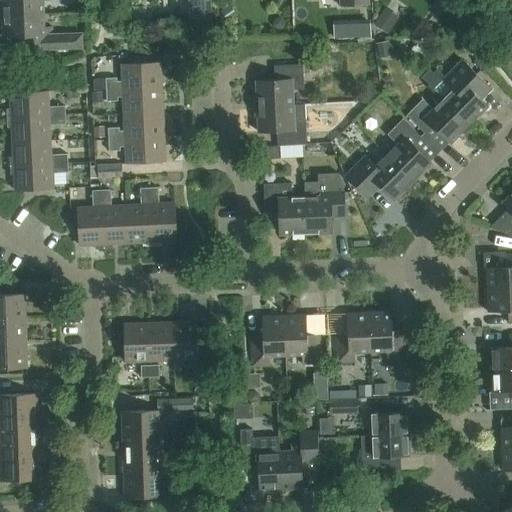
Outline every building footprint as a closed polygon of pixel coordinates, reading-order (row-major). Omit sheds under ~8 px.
[(1,0),(2,15),(44,13),(43,0),(1,0)] [(44,13),(2,15),(3,36),(24,35),(24,50),(83,48),(82,33),(74,33),(74,36),(60,37),(60,34),(53,34),(53,26),(45,27),(44,13)] [(379,58),(396,54),(395,50),(386,40),(376,42),(379,58)] [(447,75),(457,86),(444,99),(469,124),(487,106),(477,95),(487,84),(462,60),(447,75)] [(106,90),(162,87),(161,62),(121,63),(122,81),(117,81),(117,77),(106,78),(106,90)] [(258,106),(293,105),(292,90),(304,89),(303,64),(274,65),(275,80),(256,80),(258,106)] [(93,79),(94,90),(105,89),(105,78),(93,79)] [(162,87),(106,90),(107,101),(118,101),(118,97),(123,97),(123,113),(164,111),(162,87)] [(65,106),(49,106),(48,91),(11,93),(11,108),(7,109),(7,117),(65,115),(65,106)] [(92,102),(103,102),(103,91),(92,92),(92,102)] [(469,124),(444,99),(433,109),(423,99),(407,115),(425,133),(433,125),(451,142),(469,124)] [(293,105),(258,106),(259,132),(277,131),(278,145),(307,144),(306,119),(294,119),(293,105)] [(164,111),(123,113),(124,131),(120,131),(120,127),(108,128),(109,139),(165,136),(164,111)] [(50,140),(49,124),(66,124),(65,115),(7,117),(8,127),(12,126),(13,141),(50,140)] [(387,155),(413,181),(431,162),(413,144),(421,136),(403,119),(388,134),(398,145),(387,155)] [(94,137),(105,137),(105,126),(93,126),(94,137)] [(165,136),(109,139),(109,151),(121,150),(120,147),(125,146),(126,164),(166,162),(165,136)] [(51,154),(50,140),(13,141),(14,156),(9,157),(10,166),(68,163),(67,153),(51,154)] [(315,150),(336,150),(336,141),(315,141),(315,150)] [(263,147),(263,159),(280,158),(280,146),(263,147)] [(364,193),(376,181),(394,199),(413,181),(387,155),(376,166),(366,156),(348,174),(351,180),(364,193)] [(68,172),(68,163),(10,166),(10,175),(15,174),(15,190),(52,189),(52,173),(68,172)] [(98,178),(123,176),(121,163),(97,164),(98,178)] [(318,181),(304,182),(304,183),(306,233),(332,232),(331,217),(345,216),(344,188),(338,173),(317,174),(318,181)] [(304,183),(264,184),(265,209),(279,208),(280,234),(306,233),(304,183)] [(127,205),(129,243),(143,242),(143,246),(152,246),(149,187),(140,188),(141,205),(127,205)] [(158,187),(149,187),(152,246),(161,246),(161,241),(177,240),(175,203),(159,204),(158,187)] [(129,243),(127,205),(111,206),(110,189),(102,190),(105,248),(113,248),(113,243),(129,243)] [(92,190),(93,207),(78,208),(79,245),(95,244),(95,249),(105,248),(102,190),(92,190)] [(511,194),(503,203),(511,211),(511,230),(508,234),(511,235),(511,194)] [(487,290),(511,288),(511,254),(506,255),(506,267),(486,267),(487,290)] [(511,288),(487,290),(488,312),(508,311),(508,323),(511,322),(511,288)] [(0,319),(25,319),(25,294),(0,294),(0,319)] [(369,312),(371,352),(387,351),(388,360),(406,360),(404,330),(392,331),(391,311),(369,312)] [(371,352),(369,312),(347,313),(348,333),(336,333),(337,363),(355,362),(355,353),(371,352)] [(286,355),(284,315),(262,316),(263,336),(251,337),(252,366),(270,365),(270,356),(286,355)] [(284,315),(286,355),(302,355),(302,364),(320,363),(319,334),(307,334),(306,315),(284,315)] [(0,343),(26,343),(25,319),(0,319),(0,343)] [(173,323),(174,360),(199,359),(198,322),(173,323)] [(150,361),(149,323),(124,324),(125,361),(150,361)] [(174,360),(173,323),(149,323),(150,361),(174,360)] [(491,370),(511,368),(511,334),(509,334),(509,346),(490,347),(491,370)] [(26,343),(0,343),(0,368),(27,368),(26,343)] [(150,377),(150,364),(141,365),(141,377),(150,377)] [(150,364),(150,377),(159,376),(159,364),(150,364)] [(202,375),(211,376),(211,364),(202,364),(202,375)] [(511,368),(491,370),(492,392),(511,391),(511,403),(511,402),(511,368)] [(375,395),(388,395),(388,383),(374,384),(375,395)] [(359,397),(371,396),(371,384),(358,385),(359,397)] [(260,394),(256,390),(248,390),(249,401),(260,401),(260,394)] [(0,416),(38,415),(38,393),(0,394),(0,416)] [(157,398),(157,410),(162,409),(193,408),(193,397),(157,398)] [(358,412),(358,399),(330,400),(330,413),(358,412)] [(122,433),(163,432),(162,409),(157,410),(122,411),(122,433)] [(408,412),(370,413),(371,435),(409,434),(408,412)] [(38,415),(0,416),(0,437),(39,436),(38,415)] [(333,417),(318,418),(319,435),(333,434),(333,417)] [(511,426),(501,427),(502,449),(511,448),(511,426)] [(242,461),(258,461),(259,491),(281,490),(280,452),(279,436),(253,437),(253,429),(241,429),(242,461)] [(280,452),(281,490),(303,489),(302,460),(319,459),(318,431),(300,432),(301,451),(280,452)] [(123,455),(163,453),(163,432),(122,433),(123,455)] [(361,457),(357,458),(358,470),(382,469),(381,457),(410,456),(409,434),(371,435),(360,436),(361,457)] [(39,436),(0,437),(0,458),(40,457),(39,436)] [(511,448),(502,449),(503,471),(511,470),(511,448)] [(124,476),(164,474),(163,453),(123,455),(124,476)] [(40,457),(0,458),(0,480),(0,481),(40,480),(40,457)] [(164,474),(124,476),(124,497),(165,496),(164,474)]
